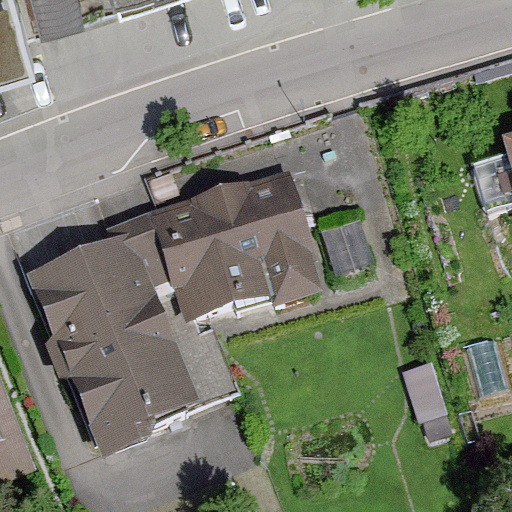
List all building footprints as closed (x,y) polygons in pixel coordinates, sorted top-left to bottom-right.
[(11,0),(0,0),(0,63),(28,55),(11,0)] [(35,0),(44,20),(90,3),(89,0),(35,0)] [(111,0),(117,19),(186,0),(111,0)] [(511,163),(499,168),(511,211),(511,163)] [(323,299),(283,193),(128,251),(147,300),(177,289),(198,346),(323,299)] [(366,235),(325,245),(336,295),(377,286),(366,235)] [(147,300),(128,251),(32,286),(103,473),(198,437),(147,300)] [(0,472),(26,462),(0,393),(0,472)]
